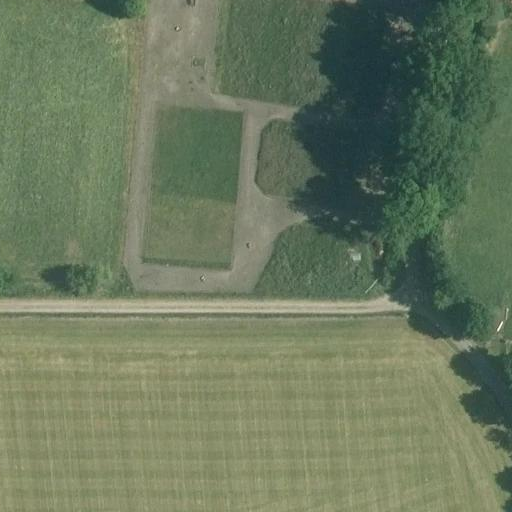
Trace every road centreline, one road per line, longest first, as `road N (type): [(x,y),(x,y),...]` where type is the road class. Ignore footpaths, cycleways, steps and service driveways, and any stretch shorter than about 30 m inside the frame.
road 1 (unclassified): [(511,414),(430,314),(411,264),(473,0)]
road 2 (track): [(419,296),(350,309),(0,306)]
